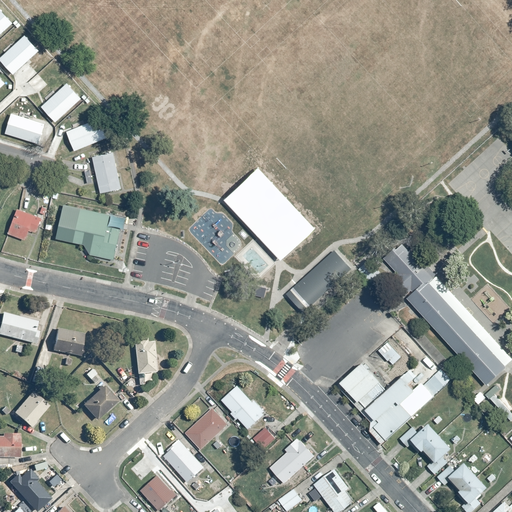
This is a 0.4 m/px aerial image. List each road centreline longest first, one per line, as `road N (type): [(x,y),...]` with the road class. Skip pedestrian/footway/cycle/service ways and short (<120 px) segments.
road 1 (residential): [(416,511),(295,380),(212,325)]
road 2 (residential): [(212,325),(0,271)]
road 3 (residential): [(89,472),(189,377),(212,325)]
